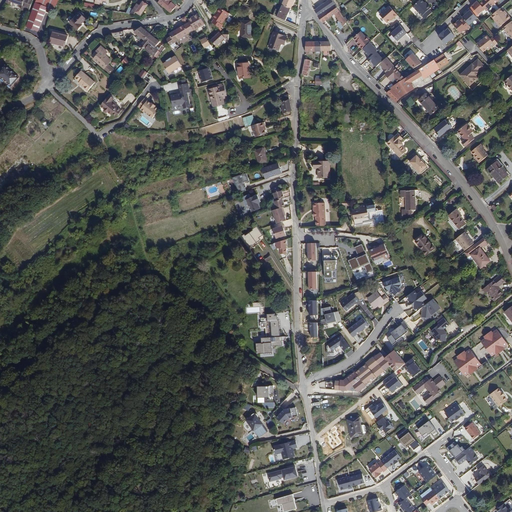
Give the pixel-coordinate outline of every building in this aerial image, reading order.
[(21,9),(28,12),(33,1),(27,0),(7,0),(5,2),(10,4),(12,2),(23,5),(21,9)] [(47,8),(54,11),(58,3),(59,0),(36,0),(26,26),(31,28),(38,31),(47,8)] [(171,0),(159,0),(158,2),(171,13),(176,6),(173,4),(174,2),(171,0)] [(283,0),(282,5),(290,9),(293,0),(283,0)] [(423,0),(420,0),(414,6),(426,19),(433,12),(430,9),(431,7),(428,4),(428,5),(425,2),(423,0)] [(488,0),(482,0),(478,3),(484,10),(486,12),(493,5),(488,0)] [(130,13),(134,14),(135,12),(140,15),(148,4),(143,1),(140,5),(137,3),(133,9),(130,13)] [(326,2),(317,9),(317,10),(316,11),(318,16),(330,8),(326,2)] [(477,2),(471,7),(478,15),(484,10),(478,3),(477,2)] [(330,8),(318,16),(323,23),(335,14),(339,21),(338,22),(339,23),(337,24),(341,30),(347,22),(343,15),(335,4),(330,8)] [(247,13),(250,9),(245,5),(242,10),(247,13)] [(290,9),(282,5),(279,11),(275,9),(272,15),(285,20),(290,9)] [(397,15),(389,6),(379,15),(387,23),(391,19),(393,17),(394,18),(397,15)] [(222,24),(229,13),(220,7),(213,18),(214,19),(212,22),(215,24),(221,28),(223,25),(222,24)] [(504,12),(502,8),(493,15),(501,26),(511,18),(507,12),(506,14),(504,12)] [(469,10),(461,17),(463,19),(468,25),(477,18),(469,10)] [(364,16),(362,12),(350,20),(353,24),(364,16)] [(85,18),(79,13),(70,23),(77,30),(83,24),(82,23),(86,19),(85,18)] [(194,20),(190,22),(194,30),(205,24),(199,14),(193,18),(194,20)] [(185,25),(174,30),(179,39),(181,44),(188,40),(185,36),(194,30),(190,22),(189,23),(186,17),(182,18),(185,25)] [(459,20),(453,25),(460,33),(466,28),(467,30),(470,27),(468,25),(463,19),(460,22),(459,20)] [(251,21),(241,21),(240,37),(250,37),(251,21)] [(394,25),(391,28),(393,31),(391,33),(397,41),(406,33),(400,25),(397,28),(394,25)] [(149,34),(140,27),(133,31),(137,35),(136,36),(143,41),(149,34)] [(225,38),(222,35),(220,32),(218,29),(213,34),(214,34),(216,36),(212,39),(211,40),(216,46),(225,38)] [(174,42),(179,39),(174,30),(169,34),(171,37),(167,39),(170,45),(171,46),(175,43),(174,42)] [(65,46),(67,36),(53,32),(51,43),(65,46)] [(285,44),(287,37),(274,32),(269,47),(278,50),(281,43),(285,44)] [(151,45),(155,48),(159,41),(149,34),(143,41),(143,42),(139,47),(143,49),(145,49),(149,44),(151,45)] [(363,35),(355,42),(362,49),(370,42),(368,40),(369,38),(367,37),(365,37),(363,35)] [(491,46),(492,48),(496,45),(491,39),(488,35),(478,43),(484,52),(488,49),(491,46)] [(206,37),(200,40),(205,48),(211,45),(206,37)] [(320,51),(321,51),(321,41),(306,42),(305,51),(316,51),(320,51)] [(332,50),(331,45),(328,41),(321,41),(321,51),(332,50)] [(377,50),(370,42),(362,49),(369,57),(376,51),(377,50)] [(155,56),(158,51),(159,50),(155,48),(151,45),(147,50),(155,56)] [(107,52),(103,48),(93,59),(110,74),(114,69),(108,64),(111,60),(105,55),(107,52)] [(376,51),(369,57),(367,60),(370,64),(371,63),(376,68),(379,65),(385,60),(376,51)] [(392,87),(391,88),(392,89),(387,93),(397,102),(400,97),(414,89),(411,83),(422,75),(424,79),(450,63),(443,53),(428,64),(420,70),(419,69),(415,72),(403,79),(398,83),(392,87)] [(412,54),(404,60),(412,69),(419,62),(412,54)] [(128,67),(132,61),(133,60),(128,55),(122,62),(128,67)] [(169,74),(182,65),(176,56),(172,59),(171,58),(167,61),(163,64),(169,74)] [(308,76),(311,60),(305,58),(302,74),(308,76)] [(386,59),(385,60),(379,65),(384,70),(383,71),(385,73),(386,72),(387,73),(393,67),(386,59)] [(466,70),(460,75),(469,86),(478,79),(476,76),(480,73),(479,73),(485,68),(479,60),(473,64),(469,68),(466,71),(466,70)] [(249,63),(238,64),(240,78),(250,77),(249,63)] [(0,80),(9,88),(17,79),(2,67),(0,69),(0,80)] [(393,67),(387,73),(385,75),(391,82),(394,79),(398,83),(403,79),(393,67)] [(209,68),(198,71),(201,83),(213,79),(209,68)] [(81,84),(80,85),(87,91),(95,83),(81,71),(75,78),(79,82),(81,84)] [(186,78),(180,80),(181,85),(180,85),(182,93),(172,95),(174,107),(184,105),(185,109),(191,107),(189,92),(191,92),(189,83),(186,83),(186,78)] [(447,91),(456,100),(462,95),(453,85),(447,91)] [(224,86),(223,87),(213,89),(209,90),(214,106),(224,104),(223,99),(223,96),(225,95),(226,95),(224,86)] [(439,108),(427,94),(419,100),(431,114),(439,108)] [(289,115),(289,95),(280,99),(280,104),(278,105),(278,108),(281,108),(281,116),(289,115)] [(114,99),(109,96),(101,106),(104,109),(104,111),(106,113),(109,112),(111,115),(112,114),(116,117),(121,111),(117,108),(118,106),(112,101),(114,99)] [(144,98),(138,107),(141,109),(153,118),(160,109),(156,106),(156,105),(152,102),(152,103),(148,100),(147,101),(144,98)] [(138,119),(149,128),(152,123),(141,115),(138,119)] [(253,115),(243,117),(244,126),(255,125),(253,115)] [(265,129),(264,124),(251,127),(252,132),(254,132),(256,138),(266,136),(264,129),(265,129)] [(458,132),(463,138),(465,137),(466,139),(465,140),(462,142),(466,146),(475,139),(471,134),(474,132),(467,125),(458,132)] [(399,144),(400,143),(399,141),(401,139),(397,133),(386,144),(399,158),(405,151),(401,146),(399,144)] [(485,149),(481,144),(472,152),(475,155),(474,156),(480,162),(488,155),(483,150),(485,149)] [(266,165),(262,151),(254,154),(258,167),(266,165)] [(416,156),(408,164),(418,175),(425,168),(419,161),(420,160),(416,156)] [(330,161),(314,162),(315,168),(318,168),(319,178),(330,177),(330,161)] [(498,161),(488,169),(499,182),(509,174),(498,161)] [(278,167),(261,172),(262,177),(266,176),(267,181),(281,177),(278,167)] [(249,181),(246,174),(233,178),(239,194),(246,191),(244,187),(246,186),(245,183),(249,181)] [(274,201),(278,211),(283,210),(286,209),(283,201),(285,200),(282,190),(274,193),(276,201),(274,201)] [(418,190),(401,190),(401,197),(406,197),(406,210),(416,210),(415,197),(419,197),(418,190)] [(257,195),(243,201),(246,206),(249,205),(252,212),(260,208),(258,203),(261,202),(257,195)] [(320,220),(320,226),(326,226),(325,202),(314,203),(314,208),(316,208),(316,212),(314,212),(314,217),(316,217),(316,220),(320,220)] [(352,208),(353,212),(354,220),(363,218),(364,221),(370,220),(367,205),(359,206),(360,209),(355,210),(354,207),(352,208)] [(278,211),(273,212),(277,225),(286,223),(283,210),(278,211)] [(412,217),(412,210),(406,210),(402,210),(402,219),(410,218),(412,217)] [(466,223),(461,217),(456,210),(448,215),(450,217),(459,229),(466,223)] [(457,231),(459,229),(450,217),(448,218),(450,220),(449,221),(457,231)] [(276,229),(279,238),(289,235),(287,230),(288,229),(287,226),(276,229)] [(257,227),(246,235),(244,233),(240,235),(248,248),(264,237),(257,227)] [(465,251),(474,243),(465,232),(456,239),(465,251)] [(424,235),(415,241),(427,255),(435,249),(424,235)] [(489,244),(485,237),(465,253),(468,258),(471,256),(475,261),(478,265),(481,270),(491,262),(481,248),(483,247),(483,248),(489,244)] [(286,254),(286,240),(276,243),(276,249),(280,249),(279,254),(286,254)] [(310,243),(310,260),(318,260),(318,243),(310,243)] [(359,255),(349,260),(353,269),(364,265),(367,272),(373,269),(363,244),(355,247),(359,255)] [(384,244),(369,250),(373,260),(383,256),(384,258),(389,256),(384,244)] [(324,262),(325,277),(331,277),(331,271),(335,271),(335,262),(324,262)] [(311,275),(311,288),(319,288),(319,271),(309,271),(309,275),(311,275)] [(499,285),(500,287),(506,282),(500,275),(483,289),(486,293),(488,292),(495,301),(503,294),(501,291),(500,292),(496,287),(499,285)] [(399,278),(382,284),(393,297),(403,288),(399,278)] [(416,294),(414,291),(405,298),(416,312),(422,308),(426,305),(423,302),(427,299),(421,291),(416,294)] [(382,298),(377,292),(368,299),(375,308),(382,302),(383,304),(388,299),(386,296),(382,298)] [(359,300),(353,293),(340,304),(346,311),(359,300)] [(441,309),(433,299),(426,305),(422,308),(421,318),(431,319),(432,315),(441,309)] [(318,315),(317,300),(309,300),(310,315),(318,315)] [(332,311),(330,306),(321,308),(321,315),(324,314),(325,319),(321,319),(321,326),(327,324),(327,323),(336,320),(334,311),(332,311)] [(270,338),(274,338),(279,338),(278,328),(277,328),(276,313),(275,313),(275,310),(273,308),(268,308),(268,314),(265,314),(265,310),(258,310),(258,313),(263,313),(263,314),(260,314),(260,320),(262,320),(263,330),(258,330),(258,336),(261,335),(261,345),(269,345),(270,338)] [(439,324),(431,331),(436,336),(435,340),(446,341),(447,333),(444,329),(449,324),(442,315),(436,320),(439,324)] [(368,325),(363,318),(348,329),(353,337),(368,325)] [(407,332),(401,324),(390,332),(392,334),(388,337),(393,345),(397,341),(396,339),(407,332)] [(483,337),(484,338),(480,341),(492,356),(495,353),(497,355),(505,349),(504,347),(507,344),(496,330),(493,332),(491,330),(483,337)] [(345,338),(331,349),(332,355),(338,356),(338,353),(344,348),(347,351),(346,351),(350,357),(356,352),(345,338)] [(417,342),(425,353),(430,350),(422,339),(417,342)] [(343,379),(335,379),(335,390),(346,390),(354,386),(359,391),(389,365),(394,371),(405,362),(394,349),(384,356),(380,351),(355,371),(343,379)] [(481,364),(469,349),(466,352),(464,350),(456,356),(458,358),(453,361),(465,376),(469,373),(471,375),(479,368),(477,367),(481,364)] [(422,370),(412,358),(405,364),(407,366),(405,368),(412,377),(422,370)] [(392,392),(402,384),(395,376),(385,384),(392,392)] [(427,377),(413,388),(418,394),(426,388),(430,393),(427,395),(431,401),(440,394),(439,393),(441,391),(439,389),(446,384),(440,376),(432,383),(427,377)] [(511,384),(509,380),(500,387),(509,399),(511,396),(511,384)] [(272,385),(257,386),(257,397),(273,397),(272,385)] [(498,387),(488,395),(499,407),(508,398),(498,387)] [(416,410),(420,407),(413,398),(410,402),(416,410)] [(458,404),(445,414),(451,422),(464,413),(458,404)] [(298,415),(296,405),(283,408),(275,417),(283,425),(289,417),(298,415)] [(264,424),(255,412),(244,419),(252,431),(254,430),(259,437),(267,431),(263,424),(264,424)] [(393,427),(383,416),(377,421),(379,424),(377,426),(381,431),(383,429),(386,432),(393,427)] [(360,417),(348,420),(351,438),(364,435),(360,417)] [(429,419),(417,428),(424,437),(431,432),(433,434),(437,430),(429,419)] [(481,432),(473,422),(465,428),(474,439),(481,432)] [(400,438),(407,432),(405,429),(397,436),(400,438)] [(419,445),(409,432),(399,439),(406,448),(411,445),(414,449),(419,445)] [(249,442),(254,438),(251,433),(245,436),(249,442)] [(295,449),(294,443),(285,445),(271,449),(272,456),(279,454),(281,461),(292,459),(290,450),(295,449)] [(455,445),(453,443),(446,448),(455,458),(465,449),(462,445),(460,447),(457,444),(455,445)] [(465,449),(455,458),(460,464),(466,459),(471,464),(479,458),(470,446),(465,449)] [(394,450),(381,460),(388,468),(394,463),(395,464),(398,461),(398,460),(401,458),(394,450)] [(383,470),(383,471),(384,472),(388,469),(388,468),(381,460),(377,463),(383,470)] [(377,463),(377,462),(368,469),(376,478),(381,473),(380,472),(383,471),(383,470),(377,463)] [(428,464),(418,471),(426,482),(436,475),(428,464)] [(491,473),(483,464),(477,470),(481,474),(475,479),(478,483),(491,473)] [(283,471),(264,476),(266,484),(277,481),(277,480),(280,479),(285,478),(286,481),(294,479),(292,469),(286,470),(286,472),(284,472),(283,471)] [(350,477),(352,486),(365,483),(363,474),(350,477)] [(352,486),(350,477),(338,479),(341,490),(349,488),(349,489),(353,488),(352,486)] [(443,482),(433,490),(440,499),(450,491),(443,482)] [(411,494),(404,485),(395,492),(402,500),(406,497),(411,494)] [(433,490),(425,496),(430,502),(432,505),(440,499),(433,490)] [(288,511),(292,511),(290,503),(291,503),(289,496),(275,500),(277,507),(279,506),(280,506),(281,511),(288,511)] [(430,502),(425,496),(422,499),(426,505),(430,502)] [(411,511),(415,509),(406,497),(402,500),(399,503),(404,511),(411,511)] [(507,508),(504,503),(496,509),(499,511),(511,511),(511,509),(509,507),(507,508)]
